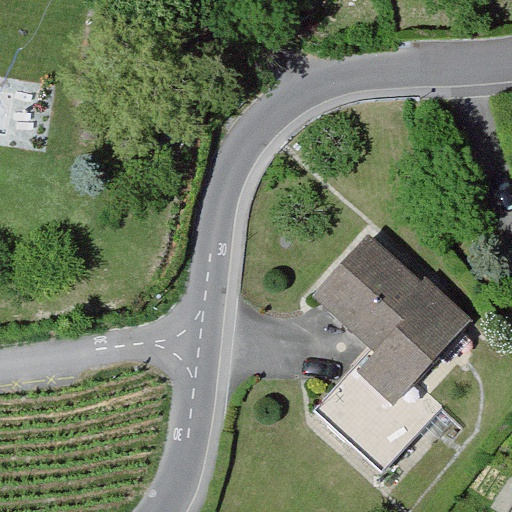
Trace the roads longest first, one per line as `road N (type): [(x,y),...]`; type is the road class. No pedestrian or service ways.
road 1 (residential): [(511,60),(361,77),(273,118),(226,178),(217,335)]
road 2 (residential): [(0,376),(71,374),(217,335)]
road 3 (residential): [(217,335),(172,489),(153,511)]
